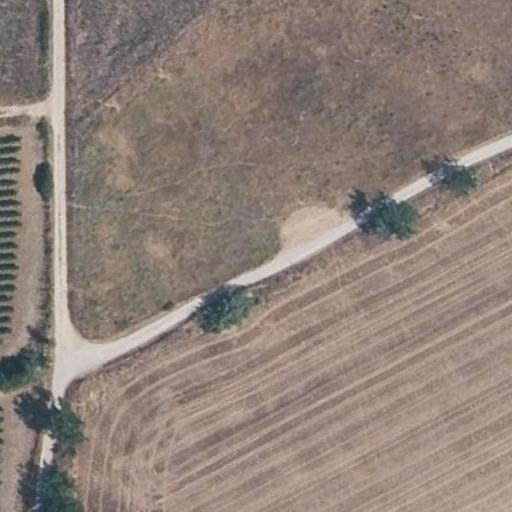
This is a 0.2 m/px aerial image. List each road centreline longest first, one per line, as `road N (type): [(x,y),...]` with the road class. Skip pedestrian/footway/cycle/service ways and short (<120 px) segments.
road 1 (track): [(65,360),(129,341),(511,139)]
road 2 (track): [(65,360),(61,0)]
road 3 (track): [(45,511),(65,360)]
